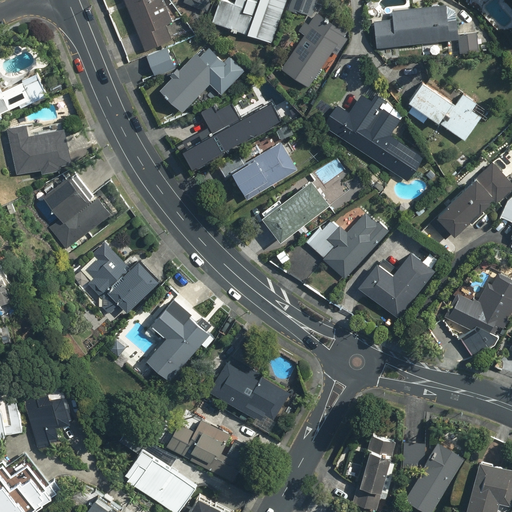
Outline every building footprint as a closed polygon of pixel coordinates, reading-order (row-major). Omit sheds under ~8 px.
[(122,0),(141,49),(168,38),(163,24),(170,19),(159,0),(122,0)] [(184,0),(183,2),(205,11),(210,0),(184,0)] [(218,0),(211,21),(269,41),(283,0),(257,0),(257,1),(252,0),(233,0),(233,2),(226,0),(218,0)] [(315,0),(293,0),(291,9),(312,14),(315,0)] [(444,5),(390,10),(391,19),(372,20),(374,46),(456,38),(454,18),(445,18),(444,5)] [(335,53),(346,38),(342,35),(347,28),(332,18),(329,22),(315,12),(307,24),(303,21),(297,29),(301,32),(303,34),(280,67),(307,86),(331,51),(335,53)] [(153,77),(175,67),(166,46),(144,56),(153,77)] [(180,111),(208,82),(220,92),(242,69),(227,55),(222,61),(205,46),(197,55),(193,52),(157,89),(180,111)] [(0,118),(53,95),(41,69),(5,85),(0,74),(0,118)] [(479,115),(470,110),(475,101),(461,92),(453,105),(420,84),(407,103),(463,139),(479,115)] [(219,155),(219,154),(275,122),(262,100),(255,104),(249,93),(217,111),(222,120),(202,131),(204,134),(191,141),(204,164),(219,155)] [(359,94),(348,112),(335,104),(320,127),(406,180),(420,156),(387,136),(398,118),(359,94)] [(65,163),(64,160),(77,157),(70,123),(34,130),(32,120),(12,123),(22,170),(40,167),(40,165),(42,164),(43,168),(65,163)] [(289,124),(274,131),(278,140),(293,132),(289,124)] [(295,169),(279,141),(227,172),(240,193),(242,192),(246,198),(295,169)] [(444,239),(489,196),(494,202),(511,185),(511,184),(490,162),(427,221),(444,239)] [(93,194),(76,172),(50,193),(66,214),(52,225),(69,246),(114,211),(98,191),(93,194)] [(325,204),(306,180),(258,217),(277,241),(325,204)] [(363,211),(344,232),(336,225),(324,239),(332,246),(321,259),(344,278),(385,231),(363,211)] [(98,272),(91,279),(103,290),(97,296),(110,309),(122,296),(134,308),(154,287),(166,275),(145,255),(136,264),(114,243),(92,266),(98,272)] [(432,269),(407,251),(389,275),(374,263),(355,287),(396,317),(432,269)] [(0,299),(17,294),(1,257),(0,256),(0,299)] [(475,331),(477,325),(498,335),(511,307),(511,295),(511,293),(511,279),(495,271),(489,283),(485,281),(475,301),(456,291),(447,310),(449,311),(446,317),(475,331)] [(194,307),(189,313),(174,300),(159,317),(174,330),(153,354),(176,374),(216,327),(194,307)] [(214,385),(272,423),(295,388),(267,370),(264,375),(233,355),(214,385)] [(65,429),(62,418),(76,414),(67,379),(29,389),(44,443),(58,440),(56,432),(65,429)] [(0,429),(14,427),(13,425),(30,422),(24,390),(0,394),(0,443),(2,443),(0,431),(0,429)] [(181,427),(172,443),(237,479),(247,461),(225,449),(236,428),(207,413),(201,425),(186,417),(180,427),(181,427)] [(393,442),(380,439),(377,453),(366,450),(352,503),(376,509),(393,442)] [(429,511),(462,459),(435,442),(401,497),(425,511),(429,511)] [(38,511),(67,489),(30,444),(0,467),(0,496),(12,511),(38,511)] [(153,461),(145,456),(131,478),(184,510),(204,478),(160,450),(153,461)] [(495,511),(498,502),(509,505),(511,493),(511,469),(476,460),(462,511),(495,511)] [(236,511),(240,506),(208,489),(195,511),(236,511)] [(117,511),(120,508),(96,491),(80,511),(117,511)]
